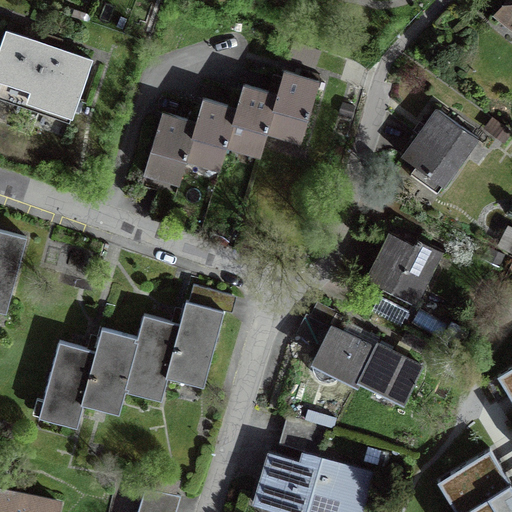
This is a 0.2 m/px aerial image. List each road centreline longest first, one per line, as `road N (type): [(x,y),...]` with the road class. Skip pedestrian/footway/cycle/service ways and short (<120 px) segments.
road 1 (residential): [(444,0),(401,57),(287,277)]
road 2 (residential): [(0,181),(287,277)]
road 3 (residential): [(287,277),(210,511)]
